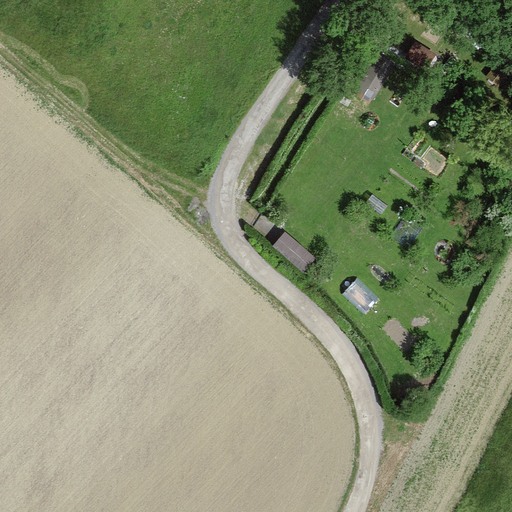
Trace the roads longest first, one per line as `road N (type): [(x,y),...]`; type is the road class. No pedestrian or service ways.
road 1 (track): [(355,511),(372,431),(358,374),(316,316),(237,246),(219,204),(226,170),(337,0)]
road 2 (track): [(221,214),(192,205),(0,42)]
